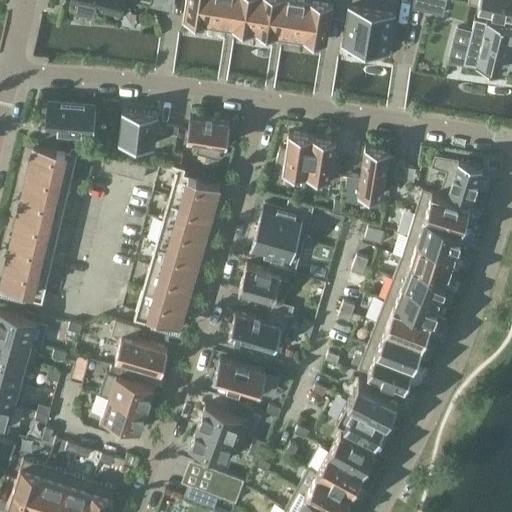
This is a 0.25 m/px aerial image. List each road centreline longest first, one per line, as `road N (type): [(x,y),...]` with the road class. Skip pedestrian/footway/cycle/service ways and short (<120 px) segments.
road 1 (residential): [(268,101),(138,511)]
road 2 (residential): [(511,186),(443,387),(374,511)]
road 3 (residential): [(10,74),(268,101)]
road 4 (residential): [(268,101),(511,141)]
